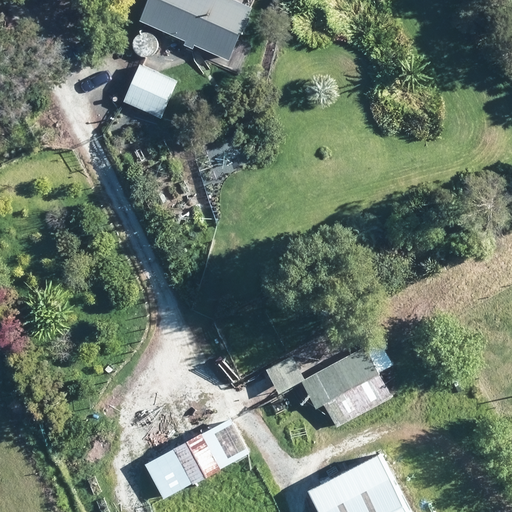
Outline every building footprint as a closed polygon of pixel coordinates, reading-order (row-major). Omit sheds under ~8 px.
[(255,8),(236,0),(152,0),(143,21),(232,60),(255,8)] [(181,83),(140,65),(123,103),(164,121),(181,83)] [(325,405),(337,430),(395,397),(381,373),(397,364),(382,339),(367,347),(353,323),(267,372),(280,396),(304,382),(319,408),(325,405)] [(231,417),(174,450),(196,488),(253,455),(231,417)] [(406,511),(376,454),(305,492),(316,511),(406,511)]
